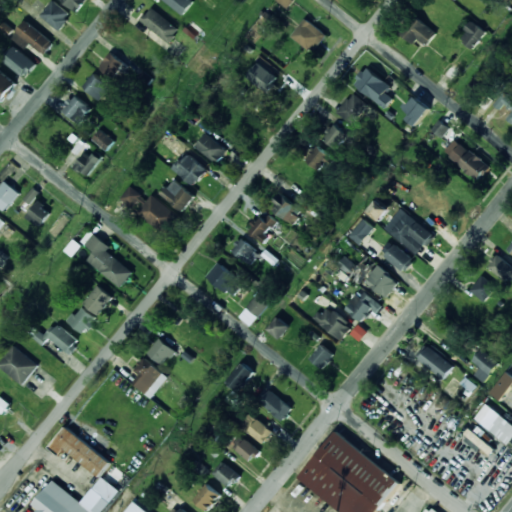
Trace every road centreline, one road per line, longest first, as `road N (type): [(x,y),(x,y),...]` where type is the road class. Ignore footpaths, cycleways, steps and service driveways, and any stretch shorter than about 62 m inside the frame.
road 1 (residential): [(0,485),(391,0)]
road 2 (residential): [(468,511),(0,128)]
road 3 (residential): [(251,511),(511,190)]
road 4 (residential): [(511,153),(324,0)]
road 5 (residential): [(0,148),(120,0)]
